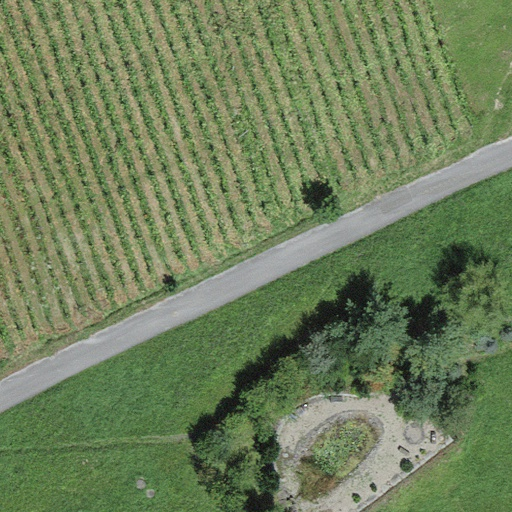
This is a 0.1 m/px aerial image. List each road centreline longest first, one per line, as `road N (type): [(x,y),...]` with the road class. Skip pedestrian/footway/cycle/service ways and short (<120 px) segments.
road 1 (track): [(511,155),(61,377),(0,416)]
road 2 (track): [(511,346),(434,371),(394,428)]
